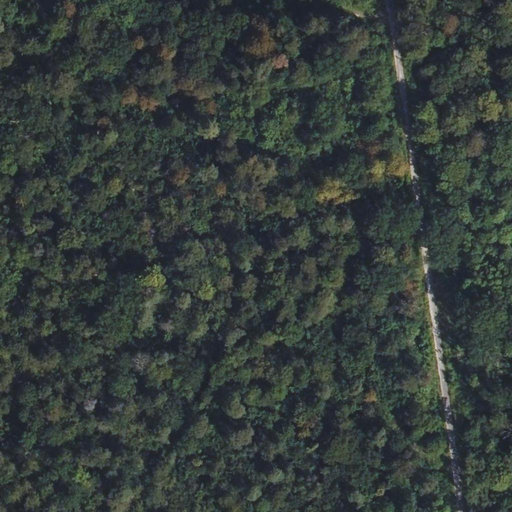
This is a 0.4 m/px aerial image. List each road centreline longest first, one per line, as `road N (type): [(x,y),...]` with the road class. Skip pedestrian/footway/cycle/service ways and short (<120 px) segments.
road 1 (track): [(385,0),(459,511)]
road 2 (track): [(262,0),(511,42)]
